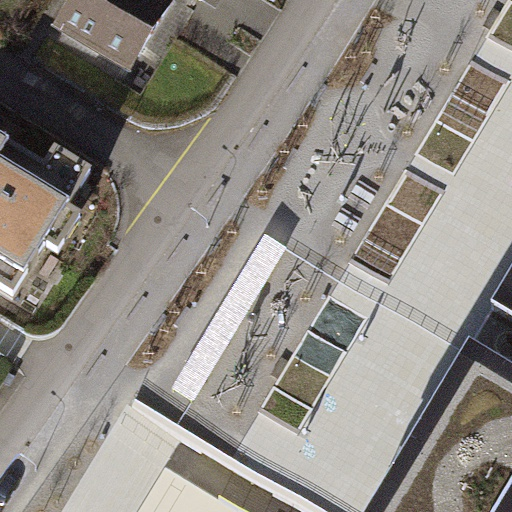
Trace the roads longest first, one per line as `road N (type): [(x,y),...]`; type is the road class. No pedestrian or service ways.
road 1 (residential): [(0,457),(183,189)]
road 2 (residential): [(183,189),(311,0)]
road 3 (residential): [(183,189),(0,76)]
